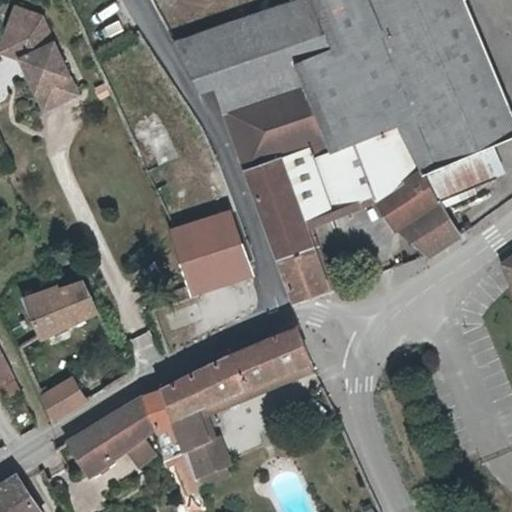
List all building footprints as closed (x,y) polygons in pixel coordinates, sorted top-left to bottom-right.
[(309,0),(176,45),(184,59),(204,93),(220,89),(298,304),(331,292),(304,217),(329,208),(331,213),(371,197),(393,229),(407,221),(431,256),(452,240),(423,175),(446,166),(511,138),(511,120),(466,1),(468,0),(309,0)] [(17,4),(7,32),(13,34),(8,50),(23,55),(46,105),(79,89),(43,13),(17,4)] [(13,34),(7,32),(0,51),(8,50),(13,34)] [(194,298),(256,277),(232,212),(176,230),(171,231),(194,296),(194,298)] [(42,336),(98,311),(85,281),(61,290),(59,286),(23,298),(42,336)] [(300,328),(163,387),(178,424),(190,453),(212,443),(199,412),(315,362),(300,328)] [(138,361),(158,355),(150,331),(130,338),(138,361)] [(0,384),(4,382),(9,393),(17,389),(0,354),(0,384)] [(318,369),(315,362),(199,412),(212,443),(190,453),(202,487),(233,473),(211,417),(318,369)] [(53,420),(87,400),(72,379),(42,396),(51,416),(53,420)] [(162,431),(178,424),(163,387),(144,395),(162,430),(162,431)] [(91,475),(162,430),(144,395),(140,397),(68,441),(91,475)] [(198,481),(192,466),(184,469),(189,484),(198,481)] [(0,511),(25,511),(35,505),(16,474),(0,485),(0,511)]
